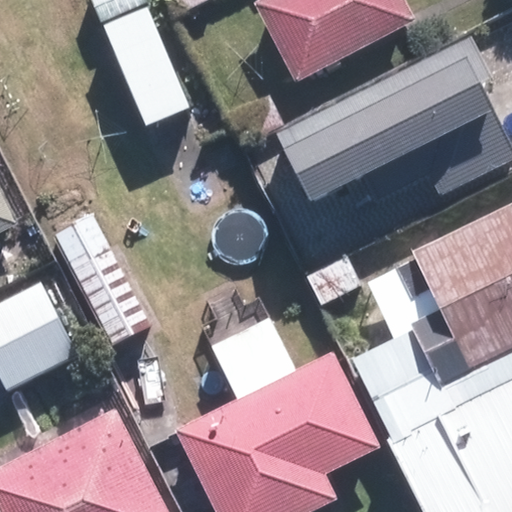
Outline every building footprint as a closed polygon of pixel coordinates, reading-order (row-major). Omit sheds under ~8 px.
[(151,0),(94,0),(90,2),(151,133),(203,109),(151,0)] [(426,23),(413,0),(272,0),(264,4),(307,85),(426,23)] [(511,168),(511,110),(475,37),(287,131),(325,207),(420,159),(443,204),(511,168)] [(0,240),(27,227),(0,172),(0,240)] [(511,210),(424,255),(453,311),(421,326),(454,391),(511,362),(511,210)] [(101,216),(61,239),(123,347),(163,325),(101,216)] [(86,355),(50,284),(0,308),(0,364),(14,392),(86,355)] [(389,450),(343,355),(187,429),(226,511),(329,511),(350,502),(336,475),(389,450)] [(511,511),(511,384),(397,441),(432,511),(511,511)] [(176,511),(125,411),(0,473),(0,511),(176,511)]
